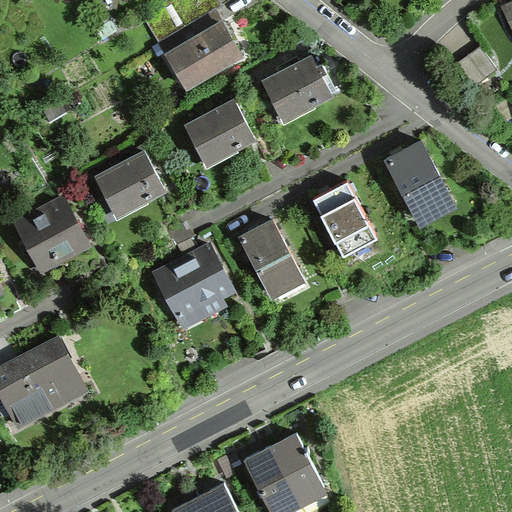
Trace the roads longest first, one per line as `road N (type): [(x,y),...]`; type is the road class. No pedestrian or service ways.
road 1 (tertiary): [(40,506),(511,262)]
road 2 (residential): [(511,172),(389,72)]
